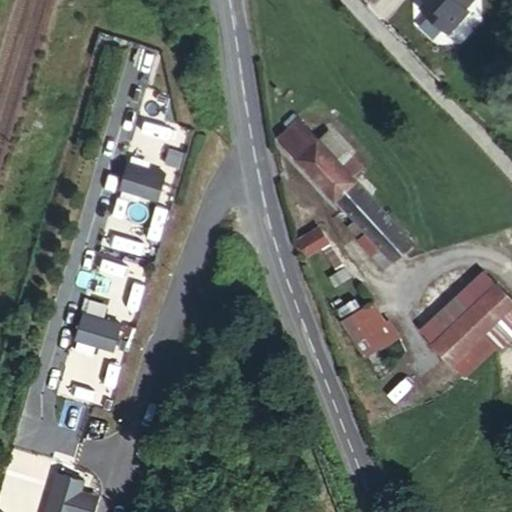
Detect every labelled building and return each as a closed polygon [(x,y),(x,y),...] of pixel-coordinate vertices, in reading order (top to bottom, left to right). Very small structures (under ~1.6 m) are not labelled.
[(448,0),(462,9),(468,0),(448,0)] [(309,74),(321,64),(313,55),(301,65),(309,74)] [(341,165),(319,140),(295,114),(285,123),(289,129),(281,137),(333,198),(363,171),(351,157),(341,165)] [(328,132),(319,140),(341,165),(351,157),(328,132)] [(363,171),(333,198),(354,221),(347,228),(383,268),(424,231),(369,167),(363,171)] [(161,186),(123,174),(119,190),(156,201),(161,186)] [(322,246),(327,243),(319,230),(296,244),(304,256),(322,246)] [(343,269),(327,243),(322,246),(337,272),(343,269)] [(433,343),(496,285),(485,273),(423,331),(433,343)] [(511,305),(511,302),(496,285),(433,343),(451,361),(481,334),(511,305)] [(341,323),(367,306),(355,287),(329,303),(341,323)] [(511,305),(481,334),(492,347),(511,329),(511,305)] [(388,340),(367,306),(341,323),(355,345),(370,335),(378,347),(388,340)] [(117,335),(79,323),(75,339),(112,350),(117,335)] [(481,334),(451,361),(464,374),(492,347),(481,334)] [(379,349),(378,347),(370,335),(355,345),(364,359),(379,349)] [(56,472),(45,511),(96,511),(102,494),(83,489),(85,480),(56,472)]
